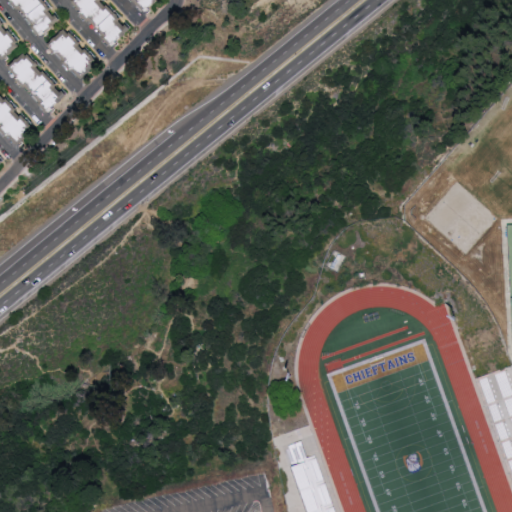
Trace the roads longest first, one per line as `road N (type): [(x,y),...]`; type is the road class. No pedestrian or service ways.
road 1 (primary): [(0,303),(381,0)]
road 2 (primary): [(177,136),(0,278)]
road 3 (primary): [(347,0),(177,136)]
